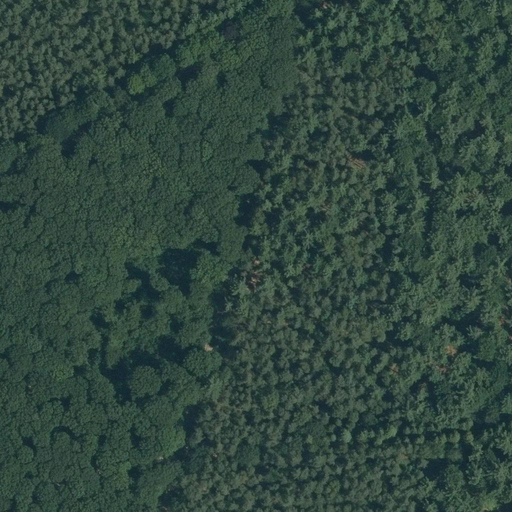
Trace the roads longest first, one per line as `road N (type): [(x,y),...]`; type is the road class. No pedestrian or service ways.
road 1 (track): [(511,427),(171,457),(0,496)]
road 2 (track): [(157,511),(285,18)]
road 3 (track): [(0,178),(285,18)]
